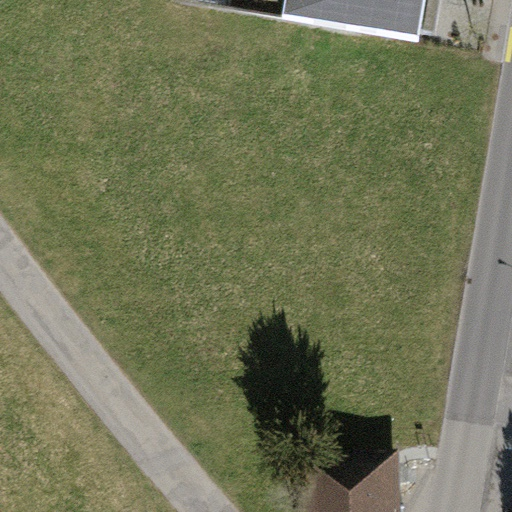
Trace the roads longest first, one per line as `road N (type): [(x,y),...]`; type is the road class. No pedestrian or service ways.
road 1 (tertiary): [(511,165),(456,511)]
road 2 (residential): [(0,238),(215,511)]
